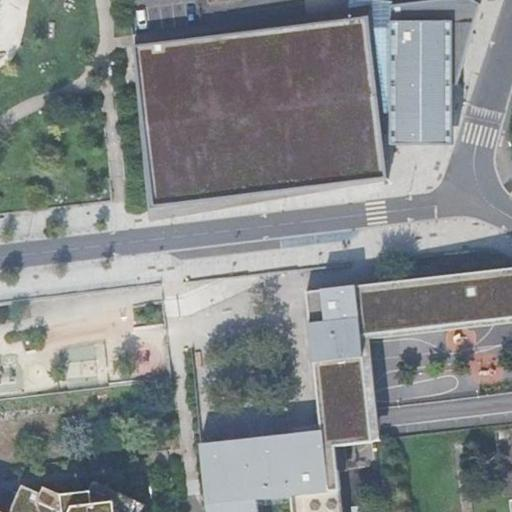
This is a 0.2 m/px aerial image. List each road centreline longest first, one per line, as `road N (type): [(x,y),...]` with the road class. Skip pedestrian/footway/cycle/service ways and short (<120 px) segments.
road 1 (residential): [(484,199),(0,257)]
road 2 (residential): [(484,199),(474,163),(511,22)]
